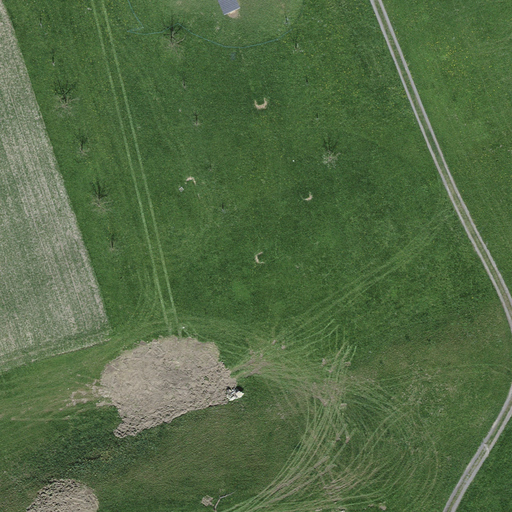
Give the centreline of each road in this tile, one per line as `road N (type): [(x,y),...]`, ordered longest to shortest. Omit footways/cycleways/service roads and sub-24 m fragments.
road 1 (track): [(511,320),(370,0)]
road 2 (track): [(452,511),(511,401)]
